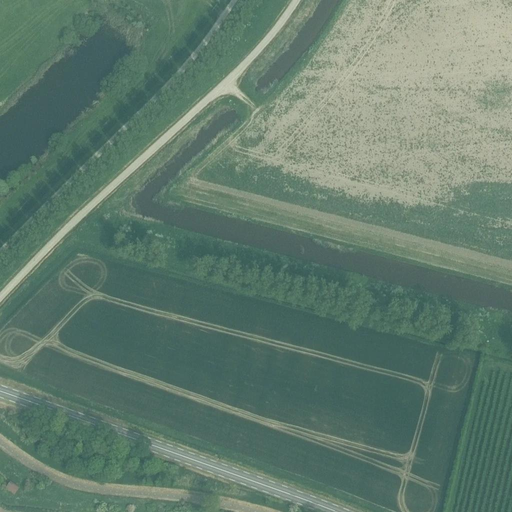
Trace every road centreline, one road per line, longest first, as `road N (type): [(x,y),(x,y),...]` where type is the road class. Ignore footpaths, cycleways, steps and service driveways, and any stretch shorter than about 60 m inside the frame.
road 1 (unclassified): [(0,299),(228,86),(300,0)]
road 2 (unclassified): [(0,257),(240,0)]
road 3 (secondary): [(330,511),(0,393)]
